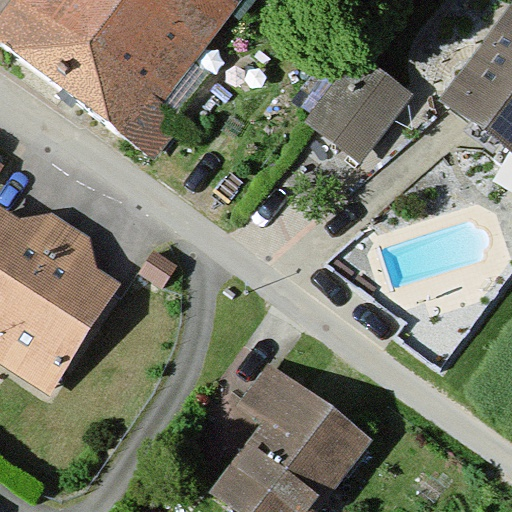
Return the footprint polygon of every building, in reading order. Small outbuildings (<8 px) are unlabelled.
[(30,0),(0,43),(152,159),(177,124),(155,107),(240,0),(277,0),(308,20),(321,0),(30,0)] [(511,11),(441,113),(511,162),(511,11)] [(354,64),(309,125),(362,164),(407,102),(354,64)] [(0,219),(0,362),(51,395),(115,295),(91,280),(88,245),(52,224),(17,230),(0,219)] [(155,259),(142,280),(161,292),(174,271),(155,259)] [(268,375),(240,410),(269,433),(217,500),(232,511),(317,511),(366,451),(268,375)]
